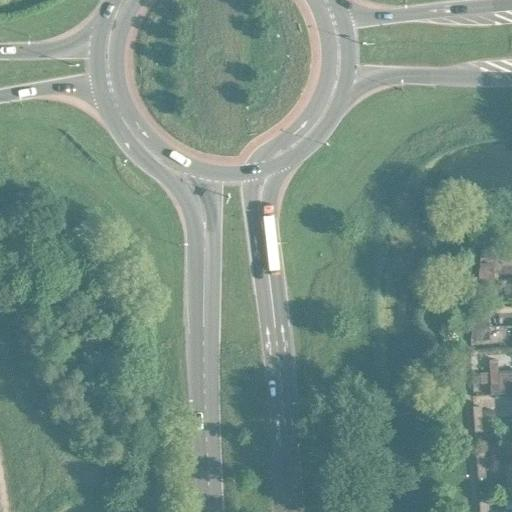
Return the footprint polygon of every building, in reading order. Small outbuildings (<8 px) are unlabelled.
[(481,265),(480,277),(497,276),(496,264),(481,265)] [(497,276),(480,277),(478,291),(497,289),(497,276)] [(476,310),(475,323),(491,322),(491,309),(476,310)] [(491,322),(475,323),(473,336),(492,334),(491,322)] [(492,355),(493,368),(501,368),(500,355),(492,355)] [(501,368),(493,368),(494,381),(501,380),(501,368)] [(476,402),(476,415),(484,415),(484,402),(476,402)] [(484,415),(476,415),(477,428),(485,427),(484,415)] [(479,448),(479,461),(487,460),(487,448),(479,448)] [(487,460),(479,461),(480,474),(488,473),(487,460)] [(482,494),(482,507),(490,506),(490,493),(482,494)]
